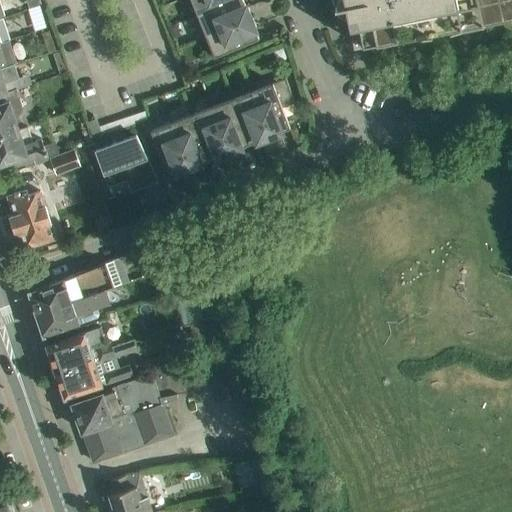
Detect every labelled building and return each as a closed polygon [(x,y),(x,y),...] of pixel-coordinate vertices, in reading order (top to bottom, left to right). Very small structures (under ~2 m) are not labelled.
[(235,0),(191,0),(197,16),(235,0)] [(252,17),(248,7),(246,8),(242,0),(235,0),(197,16),(206,36),(252,17)] [(511,0),(334,0),(335,3),(345,1),(354,43),(511,11),(511,0)] [(0,42),(9,40),(2,17),(0,17),(0,42)] [(252,17),(206,36),(215,57),(225,52),(228,59),(247,51),(244,44),(259,38),(254,27),(256,26),(252,17)] [(181,36),(176,23),(168,27),(172,39),(181,36)] [(46,27),(40,29),(48,53),(55,51),(48,27),(46,27)] [(0,67),(14,63),(16,62),(9,40),(0,42),(0,67)] [(60,50),(52,52),(59,72),(67,69),(60,50)] [(0,94),(17,89),(22,87),(19,77),(14,63),(0,67),(0,94)] [(270,138),(280,134),(279,132),(290,128),(282,107),(293,103),(294,105),(295,104),(285,76),(284,77),(284,78),(251,91),(270,138)] [(0,134),(27,125),(29,125),(17,89),(0,94),(0,98),(2,104),(0,104),(0,134)] [(270,138),(251,91),(231,99),(249,144),(259,140),(260,142),(270,138)] [(229,153),(239,150),(239,148),(249,144),(231,99),(211,107),(229,153)] [(209,159),(219,155),(220,157),(229,153),(211,107),(191,115),(209,159)] [(189,169),(199,165),(198,163),(209,159),(191,115),(171,122),(189,169)] [(150,131),(168,175),(178,171),(179,173),(189,169),(171,122),(150,131)] [(34,161),(36,165),(50,160),(49,157),(59,153),(55,141),(44,145),(41,137),(32,140),(27,125),(0,134),(0,165),(6,164),(8,170),(34,161)] [(136,135),(95,150),(103,173),(108,184),(109,184),(107,178),(124,171),(125,172),(125,171),(127,176),(126,177),(131,190),(150,183),(149,179),(148,179),(147,175),(153,173),(153,174),(154,173),(146,157),(136,135)] [(74,148),(59,153),(49,157),(50,160),(56,175),(80,166),(74,148)] [(47,210),(58,206),(52,192),(42,196),(40,190),(28,194),(26,190),(21,192),(20,191),(13,193),(13,194),(7,196),(14,215),(10,217),(16,235),(20,234),(24,248),(56,238),(47,210)] [(170,267),(162,243),(150,247),(158,271),(170,267)] [(177,290),(179,301),(203,297),(194,248),(169,257),(175,290),(177,290)] [(114,286),(112,281),(105,262),(29,292),(36,313),(106,289),(114,286)] [(98,316),(99,314),(97,307),(111,303),(106,289),(36,313),(44,336),(63,330),(89,320),(89,319),(98,316)] [(228,314),(214,316),(217,339),(231,338),(228,314)] [(214,316),(196,317),(199,341),(217,339),(214,316)] [(132,341),(134,340),(134,339),(112,347),(111,340),(107,342),(101,326),(47,344),(56,372),(94,360),(95,362),(134,349),(132,341)] [(134,340),(132,341),(134,349),(95,362),(94,360),(56,372),(65,398),(84,392),(133,374),(129,364),(119,366),(116,357),(137,349),(134,340)] [(212,352),(214,362),(198,366),(127,381),(111,387),(112,391),(73,405),(83,433),(158,406),(156,399),(177,394),(252,377),(245,345),(212,352)] [(145,444),(175,434),(164,403),(178,398),(177,394),(156,399),(158,406),(83,433),(93,461),(145,443),(145,444)] [(254,473),(265,505),(282,499),(271,468),(254,473)] [(147,500),(138,472),(129,474),(110,480),(114,493),(109,495),(113,507),(109,508),(110,511),(153,511),(159,510),(155,497),(147,500)] [(0,511),(14,511),(8,494),(0,496),(0,511)]
